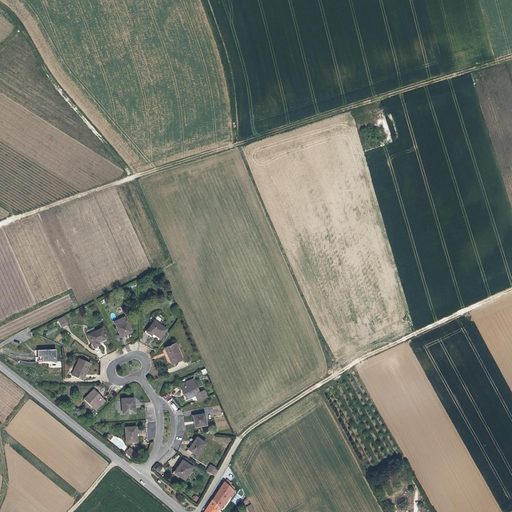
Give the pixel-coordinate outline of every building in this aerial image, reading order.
[(67,324),(74,321),(71,313),(63,317),(67,324)] [(122,337),(136,331),(128,314),(114,320),(122,337)] [(166,331),(154,322),(147,332),(159,341),(166,331)] [(94,350),(107,344),(102,332),(89,339),(94,350)] [(183,362),(177,348),(167,353),(172,367),(183,362)] [(39,350),(39,357),(35,357),(36,362),(57,361),(56,349),(39,350)] [(89,379),(89,365),(77,365),(78,379),(89,379)] [(186,399),(195,395),(198,401),(201,399),(204,398),(201,390),(196,392),(191,379),(180,384),(186,399)] [(104,401),(94,391),(86,399),(96,410),(104,401)] [(121,417),(134,416),(133,401),(120,402),(121,417)] [(207,423),(204,408),(192,411),(195,426),(207,423)] [(135,428),(123,429),(124,444),(136,443),(135,428)] [(200,455),(205,441),(194,438),(189,451),(200,455)] [(130,458),(133,454),(127,449),(124,453),(130,458)] [(183,480),(191,469),(181,462),(173,473),(183,480)] [(215,470),(209,466),(206,471),(213,476),(216,471),(215,470)] [(232,483),(226,478),(224,482),(233,490),(235,488),(231,485),(232,483)] [(224,482),(223,481),(212,499),(219,508),(220,509),(234,491),(233,490),(224,482)] [(215,511),(219,508),(212,499),(204,511),(215,511)]
